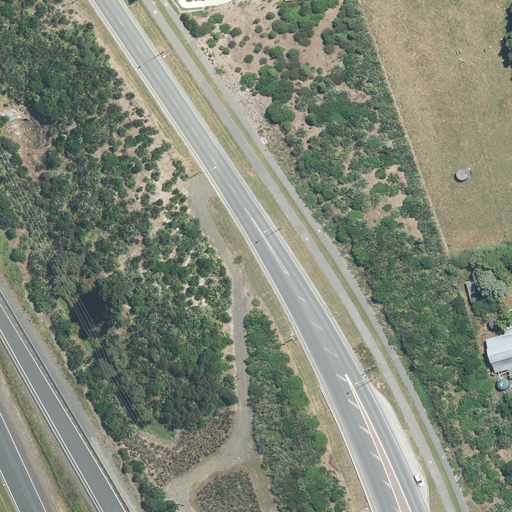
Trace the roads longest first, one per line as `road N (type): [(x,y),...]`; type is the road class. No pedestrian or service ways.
road 1 (tertiary): [(327,338),(114,0)]
road 2 (track): [(226,174),(194,191),(233,260),(243,407),(236,439),(184,481),(182,499),(193,511)]
road 3 (motorway): [(0,305),(121,511)]
road 4 (tertiary): [(327,338),(364,384),(425,511)]
road 5 (tertiary): [(386,511),(327,338)]
